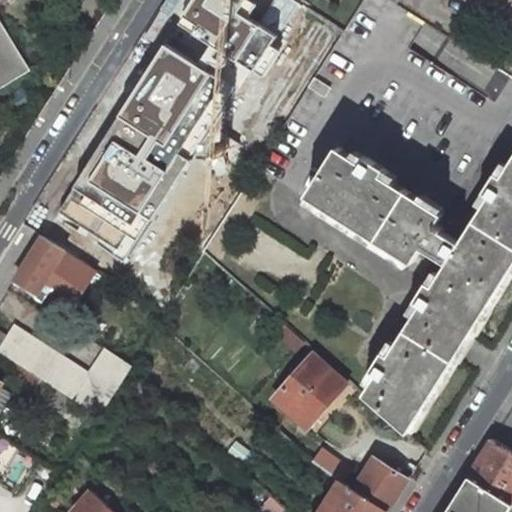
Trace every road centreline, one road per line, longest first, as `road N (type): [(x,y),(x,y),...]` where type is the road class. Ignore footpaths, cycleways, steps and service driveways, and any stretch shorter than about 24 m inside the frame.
road 1 (unclassified): [(155,0),(0,247)]
road 2 (residential): [(511,372),(423,511)]
